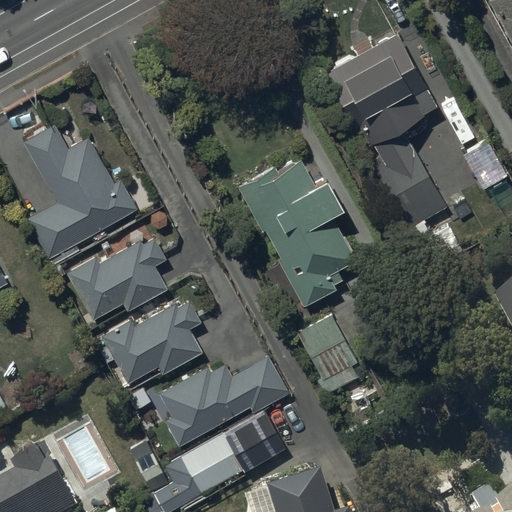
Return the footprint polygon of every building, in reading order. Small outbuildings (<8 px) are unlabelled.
[(511,0),(490,0),(511,38),(511,0)] [(395,119),(433,98),(392,23),(315,65),(347,123),(361,115),(379,147),(367,154),(401,216),(438,196),(395,119)] [(61,148),(49,125),(26,137),(58,198),(31,212),(49,245),(131,202),(117,176),(108,181),(83,136),(61,148)] [(489,132),(462,146),(481,180),(506,167),(489,132)] [(309,182),(294,155),(271,167),(269,163),(238,179),(300,296),(330,281),(322,266),(350,252),(325,205),(336,199),(323,174),(309,182)] [(157,252),(149,237),(137,244),(135,239),(95,260),(91,253),(66,266),(89,308),(119,292),(124,301),(161,280),(149,257),(157,252)] [(511,322),(511,287),(498,296),(511,322)] [(192,318),(184,303),(173,309),(170,304),(131,326),(127,318),(102,332),(125,374),(155,357),(160,366),(197,346),(184,322),(192,318)] [(359,362),(328,306),(298,323),(329,379),(359,362)] [(226,374),(219,362),(205,369),(203,364),(159,387),(172,412),(167,414),(177,432),(246,396),(250,402),(281,385),(264,353),(226,374)] [(353,381),(341,388),(347,399),(335,407),(347,428),(371,414),(367,408),(380,400),(366,377),(355,384),(353,381)] [(245,459),(226,423),(165,455),(175,474),(159,483),(168,500),(245,459)] [(0,511),(58,511),(73,504),(41,447),(13,462),(17,469),(0,478),(0,511)] [(344,511),(332,511),(320,473),(248,496),(252,511),(349,511),(344,511)] [(511,511),(511,501),(504,506),(492,485),(473,496),(481,511),(511,511)]
